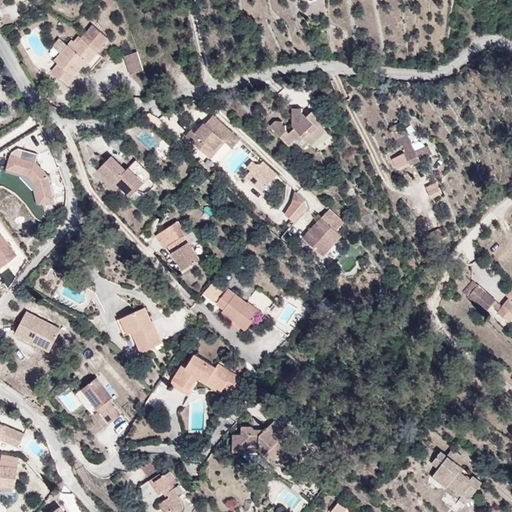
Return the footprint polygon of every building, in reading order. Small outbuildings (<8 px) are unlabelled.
[(89,62),(109,38),(93,24),(82,38),(77,44),(74,41),(72,40),(68,45),(61,53),(55,60),(59,63),(52,71),(69,85),(75,77),(74,77),(83,65),(87,61),(89,62)] [(61,53),(68,45),(60,38),(53,46),(61,53)] [(140,60),(138,51),(125,56),(127,64),(140,60)] [(144,70),(140,60),(127,64),(131,74),(144,70)] [(47,94),(43,88),(38,90),(42,96),(47,94)] [(327,131),(321,124),(323,122),(313,111),(307,116),(310,119),(307,122),(302,117),(302,111),(302,107),(292,108),(293,126),(295,128),(289,133),(286,130),(286,125),(283,125),(283,121),(276,120),(271,126),(289,145),(295,140),(303,149),(309,143),(312,146),(327,131)] [(240,138),(214,115),(206,123),(205,122),(196,133),(192,129),(186,136),(211,158),(217,151),(215,149),(223,140),(225,141),(232,147),(240,138)] [(412,143),(408,135),(400,139),(397,140),(401,149),(403,149),(405,153),(393,159),(398,169),(410,162),(411,164),(433,153),(429,145),(426,146),(422,142),(417,140),(412,143)] [(326,136),(316,142),(320,149),(330,143),(326,136)] [(217,151),(225,141),(223,140),(215,149),(217,151)] [(48,175),(36,162),(39,154),(23,149),(21,157),(12,155),(8,168),(29,175),(36,182),(41,203),(55,200),(48,175)] [(149,175),(137,163),(131,169),(129,168),(129,167),(126,170),(112,156),(98,170),(113,185),(116,181),(120,185),(126,192),(131,187),(136,192),(144,183),(143,181),(149,175)] [(261,189),(276,172),(262,159),(258,164),(253,161),(249,166),(253,170),(247,176),(261,189)] [(152,175),(137,160),(129,168),(131,169),(137,163),(149,175),(143,181),(144,183),(152,175)] [(36,182),(29,175),(8,168),(7,171),(21,175),(35,190),(38,204),(41,203),(36,182)] [(427,197),(440,196),(439,184),(426,185),(427,197)] [(136,192),(131,187),(126,192),(131,197),(136,192)] [(295,218),(308,202),(299,193),(284,210),(295,218)] [(434,204),(445,199),(443,194),(431,199),(434,204)] [(342,235),(336,230),(344,222),(330,209),(303,237),(324,256),(342,235)] [(200,259),(185,235),(187,233),(179,221),(171,226),(179,238),(168,245),(183,270),(200,259)] [(179,238),(171,226),(157,235),(164,247),(168,245),(179,238)] [(17,255),(0,232),(0,266),(1,267),(17,255)] [(397,277),(385,278),(386,291),(399,290),(397,277)] [(468,297),(477,285),(473,282),(464,294),(468,297)] [(258,314),(246,305),(248,303),(228,288),(225,293),(212,283),(204,294),(224,309),(222,312),(246,331),(258,314)] [(247,300),(261,312),(271,301),(257,289),(247,300)] [(502,306),(484,291),(475,303),(486,312),(491,305),(498,311),(502,306)] [(511,294),(509,298),(502,306),(498,311),(497,313),(509,323),(511,319),(511,294)] [(260,311),(248,302),(248,303),(246,305),(258,314),(260,311)] [(152,321),(145,307),(125,316),(132,332),(133,332),(142,352),(163,342),(153,321),(152,321)] [(54,343),(61,329),(27,311),(16,333),(34,343),(38,335),(54,343)] [(132,332),(125,316),(118,320),(125,335),(132,332)] [(50,351),(54,343),(38,335),(34,343),(50,351)] [(240,377),(219,363),(217,367),(195,353),(192,359),(194,361),(190,368),(188,366),(183,364),(179,370),(188,376),(187,378),(193,383),(189,389),(187,388),(184,393),(190,396),(192,392),(190,390),(199,376),(201,377),(203,374),(210,379),(213,374),(220,378),(217,383),(224,387),(233,393),(237,386),(235,385),(240,377)] [(193,383),(187,378),(188,376),(179,370),(170,384),(184,393),(187,388),(189,389),(193,383)] [(217,383),(220,378),(213,374),(210,379),(203,374),(201,377),(222,390),(224,387),(217,383)] [(113,397),(97,377),(83,388),(110,423),(120,415),(109,401),(113,397)] [(276,402),(262,387),(252,396),(267,411),(276,402)] [(287,434),(275,421),(266,429),(243,429),(243,434),(238,434),(238,447),(241,447),(241,451),(263,452),(272,461),(285,449),(278,442),(287,434)] [(25,434),(0,423),(0,438),(19,447),(25,434)] [(464,457),(452,449),(447,456),(459,464),(464,457)] [(447,456),(441,451),(433,463),(439,468),(435,473),(442,478),(440,481),(447,487),(449,485),(462,496),(466,491),(472,496),(482,482),(473,475),(470,479),(462,472),(464,469),(459,464),(447,456)] [(0,485),(16,488),(19,457),(2,454),(1,466),(0,465),(0,485)] [(144,471),(155,463),(150,456),(139,463),(144,471)] [(183,506),(180,496),(183,493),(178,485),(176,487),(175,484),(172,480),(175,478),(171,471),(164,476),(155,463),(144,471),(150,480),(154,478),(156,481),(152,483),(159,494),(162,493),(167,490),(171,496),(166,499),(164,500),(170,511),(179,511),(182,510),(183,509),(183,507),(183,506)] [(442,478),(435,473),(433,476),(440,481),(442,478)] [(171,496),(167,490),(162,493),(166,499),(171,496)] [(170,511),(164,500),(160,503),(165,511),(170,511)] [(330,511),(344,511),(347,509),(339,502),(331,511),(330,511)]
